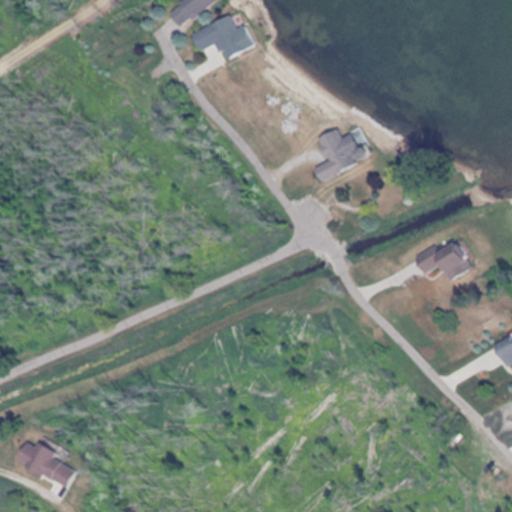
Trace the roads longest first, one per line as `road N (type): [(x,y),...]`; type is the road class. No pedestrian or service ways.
road 1 (residential): [(124,321),(319,237),(511,452)]
road 2 (residential): [(124,321),(0,376)]
